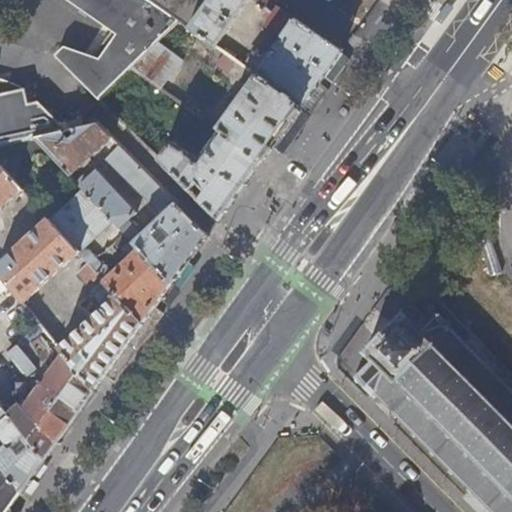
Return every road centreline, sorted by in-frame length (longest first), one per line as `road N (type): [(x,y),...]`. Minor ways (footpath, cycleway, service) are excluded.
road 1 (primary): [(398,104),(101,511)]
road 2 (primary): [(272,351),(459,82),(504,0)]
road 3 (residential): [(398,104),(377,164),(297,278),(272,351)]
road 4 (residential): [(435,511),(272,351)]
road 5 (primary): [(155,511),(272,351)]
road 6 (primary): [(487,0),(452,29),(398,104)]
road 7 (unknown): [(396,64),(294,0)]
